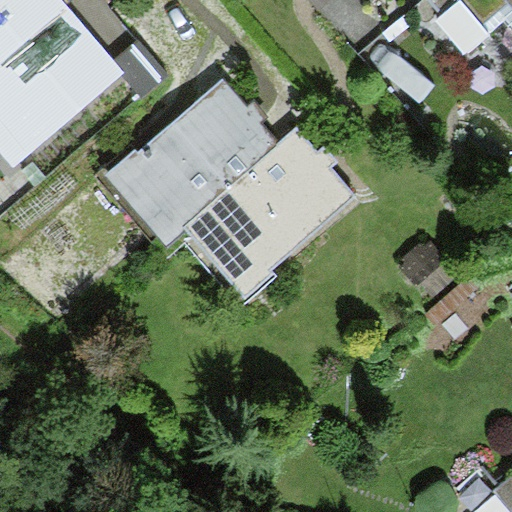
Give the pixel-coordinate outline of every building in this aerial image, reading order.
[(0,0),(0,78),(34,118),(112,50),(68,0),(0,0)] [(511,0),(432,0),(463,35),(497,5),(492,0),(511,0)] [(122,69),(149,96),(172,73),(145,46),(122,69)] [(271,125),(217,63),(126,140),(151,170),(135,183),(163,217),(185,199),(271,125)] [(353,174),(294,105),(271,125),(185,199),(225,246),(236,236),(255,258),(353,174)] [(511,452),(501,462),(511,473),(511,452)]
